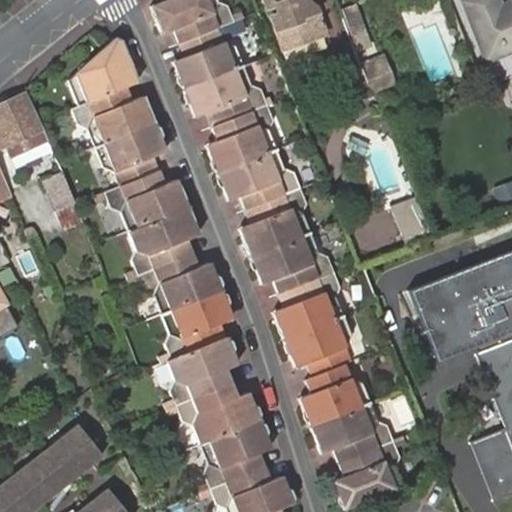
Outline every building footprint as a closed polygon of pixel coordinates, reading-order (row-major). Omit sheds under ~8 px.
[(218,30),(243,20),(241,13),(231,17),(227,6),(217,2),(215,0),(169,0),(172,7),(174,14),(156,21),(162,37),(174,33),(179,46),(218,30)] [(301,0),(260,0),(263,8),(271,5),(275,15),(268,18),(280,51),(297,45),(299,52),(306,49),(310,44),(309,40),(321,35),(310,6),(305,9),(301,0)] [(454,0),(463,26),(476,61),(511,48),(511,0),(490,8),(487,0),(454,0)] [(349,6),(337,11),(355,53),(366,49),(349,6)] [(153,14),(156,21),(174,14),(172,7),(153,14)] [(184,91),(242,68),(234,49),(223,45),(218,30),(179,46),(184,59),(186,66),(175,70),(184,91)] [(114,37),(104,47),(67,81),(77,105),(120,88),(124,87),(139,82),(133,66),(125,69),(123,64),(127,50),(122,38),(114,37)] [(133,66),(127,50),(123,64),(125,69),(133,66)] [(172,63),(175,70),(186,66),(184,59),(172,63)] [(263,82),(256,62),(242,68),(184,91),(192,112),(203,107),(206,115),(211,128),(257,110),(270,105),(267,99),(254,104),(243,100),(240,92),(263,82)] [(374,62),(360,67),(367,81),(380,75),(374,62)] [(341,79),(353,108),(372,101),(372,99),(365,84),(359,71),(341,79)] [(22,87),(0,99),(0,144),(3,143),(9,153),(33,141),(27,129),(38,124),(37,121),(24,91),(22,87)] [(130,102),(124,87),(120,88),(126,104),(130,102)] [(77,105),(70,108),(76,123),(86,126),(93,146),(154,122),(147,103),(133,108),(130,102),(126,104),(120,88),(77,105)] [(147,103),(144,97),(130,102),(133,108),(147,103)] [(203,107),(192,112),(194,119),(206,115),(203,107)] [(215,176),(273,152),(257,110),(211,128),(217,143),(219,150),(208,155),(215,176)] [(93,146),(90,147),(98,165),(106,168),(114,185),(159,169),(154,157),(152,148),(163,144),(154,122),(93,146)] [(219,150),(217,143),(205,147),(208,155),(219,150)] [(166,152),(163,144),(152,148),(154,157),(166,152)] [(280,170),(273,152),(215,176),(224,197),(234,191),(237,199),(243,212),(298,191),(291,173),(280,170)] [(70,199),(57,168),(38,176),(51,208),(70,199)] [(114,185),(89,195),(91,201),(101,198),(105,207),(114,210),(122,231),(186,207),(180,190),(169,195),(166,188),(159,169),(114,185)] [(511,180),(489,191),(498,212),(511,205),(511,180)] [(180,190),(178,183),(166,188),(169,195),(180,190)] [(234,191),(224,197),(227,205),(237,199),(234,191)] [(304,209),(298,191),(243,212),(249,227),(252,235),(241,240),(248,260),(305,237),(298,219),(304,209)] [(412,197),(387,208),(404,250),(413,246),(430,240),(412,197)] [(186,207),(122,231),(128,247),(122,260),(126,269),(116,273),(119,280),(191,253),(185,239),(182,232),(194,226),(186,207)] [(197,234),(194,226),(182,232),(185,239),(197,234)] [(252,235),(249,227),(238,232),(241,240),(252,235)] [(312,255),(305,237),(248,260),(256,281),(267,276),(269,283),(275,297),(332,275),(326,259),(312,255)] [(511,247),(405,288),(434,363),(473,348),(475,353),(511,338),(511,247)] [(350,251),(338,256),(344,269),(356,264),(350,251)] [(191,253),(119,280),(121,286),(131,283),(134,290),(142,294),(152,316),(219,290),(210,267),(199,273),(195,264),(191,253)] [(210,267),(207,259),(195,264),(199,273),(210,267)] [(338,291),(332,275),(275,297),(280,309),(283,316),(272,321),(281,343),(338,320),(330,301),(338,291)] [(267,276),(256,281),(259,288),(269,283),(267,276)] [(219,290),(152,316),(159,333),(153,345),(156,352),(146,356),(149,366),(162,361),(224,337),(219,323),(215,314),(226,309),(219,290)] [(229,318),(226,309),(215,314),(219,323),(229,318)] [(283,316),(280,309),(269,314),(272,321),(283,316)] [(346,340),(338,320),(281,343),(288,362),(298,357),(301,366),(307,381),(341,367),(348,364),(341,347),(346,340)] [(157,401),(160,410),(231,383),(225,367),(221,359),(231,355),(224,337),(162,361),(169,379),(163,390),(166,398),(157,401)] [(511,338),(475,353),(504,428),(469,441),(492,499),(511,491),(511,338)] [(234,364),(231,355),(221,359),(225,367),(234,364)] [(298,357),(288,362),(292,370),(301,366),(298,357)] [(307,429),(366,407),(358,385),(346,382),(341,367),(307,381),(300,384),(305,396),(308,403),(298,407),(307,429)] [(231,383),(160,410),(161,415),(170,412),(174,422),(186,424),(193,445),(257,419),(248,396),(238,400),(236,393),(231,383)] [(245,389),(236,393),(238,400),(248,396),(245,389)] [(308,403),(305,396),(295,399),(298,407),(308,403)] [(374,427),(366,407),(307,429),(315,450),(325,448),(327,454),(333,467),(389,446),(383,429),(374,427)] [(257,419),(193,445),(200,462),(193,475),(197,484),(189,487),(191,494),(264,466),(259,451),(256,445),(266,440),(257,419)] [(0,511),(30,511),(101,457),(77,426),(0,485),(0,511)] [(268,447),(266,440),(256,445),(259,451),(268,447)] [(404,447),(401,441),(389,446),(333,467),(338,480),(328,484),(333,498),(346,502),(357,497),(359,504),(398,489),(389,469),(395,462),(391,451),(404,447)] [(317,457),(327,454),(325,448),(315,450),(317,457)] [(264,466),(191,494),(193,499),(202,496),(205,504),(218,509),(218,511),(264,511),(279,507),(281,506),(289,503),(281,481),(272,485),(269,478),(264,466)] [(284,480),(282,473),(269,478),(272,485),(281,481),(284,480)] [(124,511),(107,489),(77,511),(124,511)] [(333,498),(338,511),(359,504),(357,497),(346,502),(333,498)]
